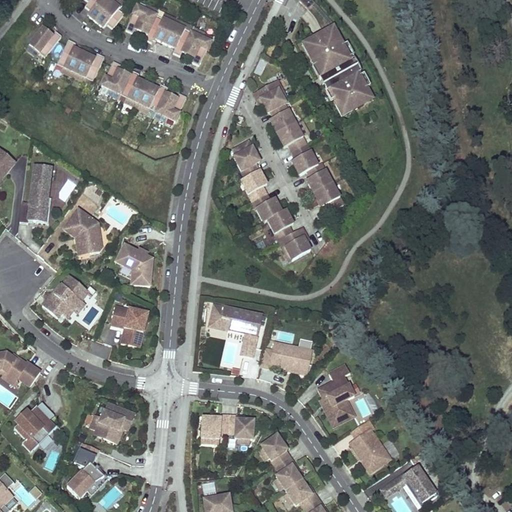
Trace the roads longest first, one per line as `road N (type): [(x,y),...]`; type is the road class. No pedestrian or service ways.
road 1 (residential): [(166,385),(185,199),(217,89)]
road 2 (residential): [(166,385),(278,399),(360,511)]
road 3 (residential): [(13,269),(16,315),(48,346),(109,377),(166,385)]
road 4 (residential): [(217,89),(76,28),(51,0)]
road 5 (residential): [(150,511),(166,385)]
